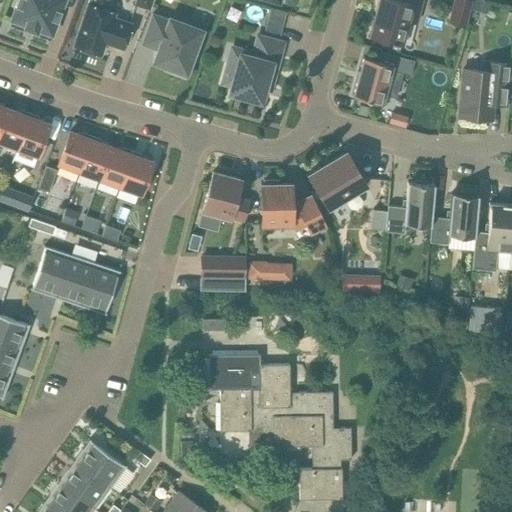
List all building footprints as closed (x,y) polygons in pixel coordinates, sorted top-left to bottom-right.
[(64,0),(18,0),(11,19),(26,25),(25,27),(37,32),(37,29),(52,34),(64,0)] [(89,0),(74,45),(101,54),(105,43),(123,49),(132,23),(114,17),(115,13),(104,9),(106,0),(89,0)] [(136,0),(135,5),(150,10),(153,0),(136,0)] [(404,0),(405,1),(402,0),(378,0),(369,36),(402,44),(408,21),(416,23),(422,0),(404,0)] [(455,0),(452,11),(468,15),(471,0),(455,0)] [(475,0),(472,11),(488,15),(491,4),(475,0)] [(169,19),(153,14),(142,43),(158,49),(153,62),(169,68),(167,71),(185,78),(203,30),(169,17),(169,19)] [(269,16),(265,30),(281,34),(285,21),(269,16)] [(270,87),(282,43),(259,37),(253,58),(242,55),(238,67),(228,65),(224,82),(233,85),(232,92),(261,99),(264,86),(270,87)] [(364,56),(353,95),(382,103),(391,70),(410,75),(415,60),(380,51),(378,60),(364,56)] [(463,69),(459,116),(492,119),(494,96),(506,98),(506,104),(507,104),(511,63),(485,61),(484,71),(463,69)] [(0,130),(8,108),(0,105),(0,130)] [(0,130),(0,141),(17,148),(30,112),(20,109),(19,112),(8,108),(0,130)] [(415,114),(398,109),(395,121),(412,125),(415,114)] [(30,112),(17,148),(12,162),(30,169),(35,154),(38,155),(50,124),(38,119),(39,116),(30,112)] [(58,163),(79,170),(92,135),(83,132),(81,135),(70,131),(58,163)] [(79,170),(100,178),(111,146),(101,142),(102,139),(92,135),(79,170)] [(100,178),(121,186),(133,150),(123,147),(122,150),(111,146),(100,178)] [(133,150),(121,186),(141,193),(153,162),(141,157),(142,154),(133,150)] [(367,185),(346,151),(308,173),(329,208),(367,185)] [(57,169),(46,165),(38,188),(49,191),(57,169)] [(244,220),(250,200),(236,196),(241,179),(213,171),(202,210),(230,218),(231,216),(244,220)] [(263,184),(261,184),(262,224),(293,223),(296,230),(306,225),(310,234),(327,226),(312,195),(292,205),(291,183),(280,183),(280,179),(264,180),(263,184)] [(405,223),(431,226),(432,216),(435,184),(408,182),(406,207),(388,205),(387,211),(386,230),(404,232),(405,223)] [(3,185),(0,194),(0,199),(22,208),(27,194),(3,185)] [(449,217),(432,216),(431,226),(429,242),(448,244),(449,234),(475,237),(476,230),(479,195),(452,192),(449,217)] [(497,251),(510,253),(511,228),(511,204),(489,203),(489,204),(490,204),(488,231),(476,230),(475,237),(472,269),(495,271),(497,251)] [(69,208),(65,221),(76,225),(81,212),(69,208)] [(371,229),(386,230),(387,211),(373,210),(371,229)] [(88,214),(83,227),(99,233),(104,220),(88,214)] [(63,240),(65,232),(56,229),(32,221),(30,229),(54,237),(63,240)] [(121,230),(106,223),(101,234),(117,240),(121,230)] [(120,270),(45,245),(44,246),(45,247),(32,288),(30,287),(30,288),(106,314),(106,312),(105,312),(119,271),(120,272),(120,270)] [(359,277),(380,273),(375,249),(354,254),(359,277)] [(245,277),(245,256),(202,256),(201,276),(245,277)] [(249,260),(248,278),(266,278),(267,260),(249,260)] [(367,294),(379,294),(380,276),(368,276),(367,294)] [(400,276),(397,287),(409,290),(412,279),(400,276)] [(469,297),(454,295),(453,307),(468,308),(469,297)] [(469,332),(499,334),(501,310),(471,308),(469,332)] [(0,396),(2,397),(1,398),(2,399),(30,324),(29,323),(28,324),(0,314),(0,396)] [(312,445),(312,467),(299,468),(299,499),(342,498),(342,467),(341,467),(340,459),(351,459),(351,427),(333,427),(333,391),(290,392),(289,363),(260,364),(260,354),(209,354),(210,389),(220,388),(220,430),(250,429),(250,433),(264,433),(264,425),(273,425),(273,445),(312,445)] [(90,438),(74,459),(111,486),(127,465),(126,464),(125,465),(90,440),(91,439),(90,438)] [(180,443),(180,460),(192,461),(192,443),(180,443)] [(373,447),(363,447),(363,459),(373,459),(373,447)] [(140,452),(135,458),(145,466),(150,459),(140,452)] [(96,508),(111,486),(74,459),(59,481),(96,508)] [(57,511),(92,511),(96,508),(59,481),(43,502),(57,511)] [(162,511),(208,511),(179,491),(162,511)] [(143,504),(154,511),(155,511),(162,502),(150,493),(143,504)] [(57,511),(43,502),(36,511),(57,511)]
